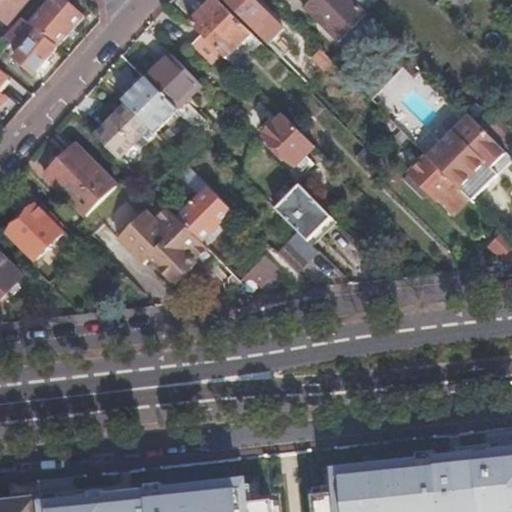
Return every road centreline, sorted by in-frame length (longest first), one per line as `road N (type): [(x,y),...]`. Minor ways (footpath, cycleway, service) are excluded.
road 1 (residential): [(511,286),(0,344)]
road 2 (residential): [(0,464),(511,410)]
road 3 (primary): [(511,329),(175,384)]
road 4 (primary): [(175,384),(338,383),(511,366)]
road 5 (residential): [(0,164),(136,10)]
road 6 (primary): [(175,384),(0,404)]
